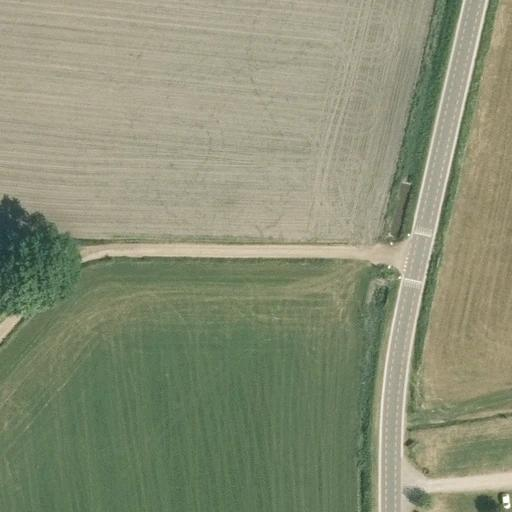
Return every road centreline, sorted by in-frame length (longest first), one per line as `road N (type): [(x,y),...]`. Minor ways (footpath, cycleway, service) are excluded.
road 1 (tertiary): [(391,511),(396,353),(475,0)]
road 2 (track): [(0,335),(55,273),(93,250),(417,258)]
